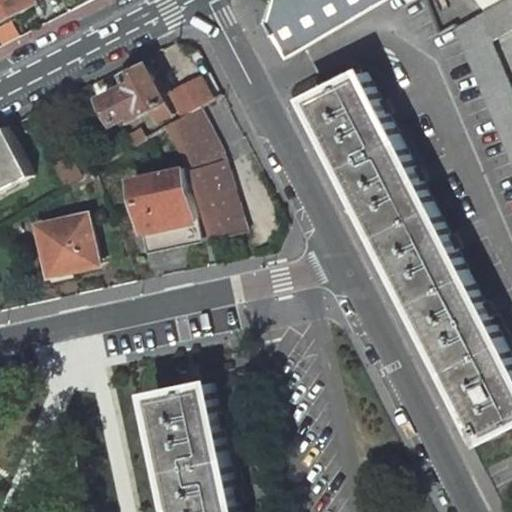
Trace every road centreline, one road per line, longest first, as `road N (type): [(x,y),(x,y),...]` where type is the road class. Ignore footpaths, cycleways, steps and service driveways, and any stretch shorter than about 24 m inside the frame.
road 1 (residential): [(0,340),(281,279),(347,273)]
road 2 (residential): [(207,0),(347,273)]
road 3 (residential): [(347,273),(471,511)]
road 4 (residential): [(0,90),(175,0)]
